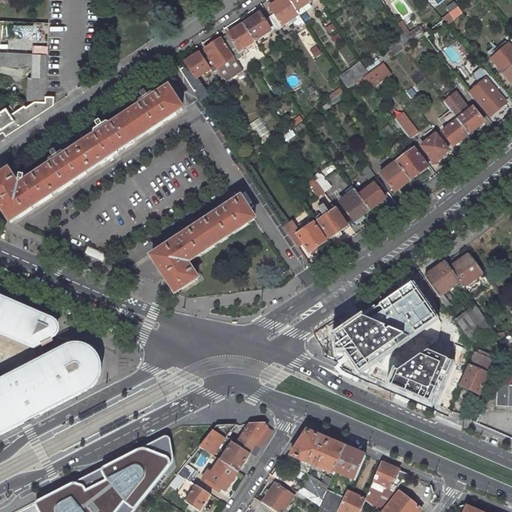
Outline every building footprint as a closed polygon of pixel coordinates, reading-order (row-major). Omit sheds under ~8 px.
[(275,14),(270,17),(276,27),(278,30),(294,19),(299,27),(305,23),(299,15),(289,0),(280,0),(270,7),(275,14)] [(289,0),(299,15),(304,11),(302,7),(313,0),(289,0)] [(458,7),(449,13),(454,19),(462,13),(458,7)] [(260,14),(244,25),(255,42),(276,27),(270,17),(264,20),(260,14)] [(49,22),(41,22),(38,42),(2,41),(2,52),(48,54),(48,43),(49,22)] [(409,33),(402,22),(398,24),(405,34),(406,36),(409,33)] [(244,25),(222,39),(234,58),(237,61),(243,57),(240,52),(255,42),(244,25)] [(409,33),(406,36),(411,44),(425,34),(426,34),(421,26),(409,33)] [(496,29),(479,43),(493,59),(509,45),(496,29)] [(234,58),(222,39),(205,50),(213,62),(218,68),(234,58)] [(493,59),(505,75),(511,82),(511,48),(509,45),(493,59)] [(2,52),(0,51),(0,65),(23,67),(24,65),(32,66),(32,77),(47,78),(48,54),(2,52)] [(188,67),(181,72),(200,101),(209,95),(198,78),(211,69),(208,65),(200,53),(186,63),(188,67)] [(386,54),(366,69),(370,73),(384,63),(390,59),(386,54)] [(435,54),(429,59),(432,63),(438,58),(435,54)] [(234,58),(218,68),(220,71),(226,81),(243,71),(237,61),(234,58)] [(218,68),(213,62),(208,65),(211,69),(214,75),(220,71),(218,68)] [(362,63),(340,77),(344,82),(365,67),(362,63)] [(370,73),(363,78),(371,89),(392,74),(384,63),(370,73)] [(478,100),(491,116),(506,103),(504,100),(508,96),(501,87),(495,80),(482,66),(472,75),(480,84),(471,92),(478,100)] [(363,78),(370,73),(366,69),(365,67),(344,82),(348,88),(363,78)] [(28,77),(28,101),(35,101),(45,101),(46,95),(47,78),(32,77),(28,77)] [(9,171),(0,176),(0,206),(11,223),(18,218),(19,219),(33,209),(32,208),(38,205),(38,206),(53,196),(53,195),(59,191),(59,192),(74,183),(71,180),(77,176),(79,179),(87,174),(86,173),(100,164),(101,165),(118,153),(116,150),(123,146),(125,149),(135,142),(135,141),(149,132),(149,133),(164,124),(161,121),(167,117),(169,120),(177,115),(177,114),(183,110),(169,89),(163,92),(163,91),(157,95),(158,96),(156,97),(155,95),(152,94),(148,97),(143,90),(139,92),(144,100),(140,102),(139,105),(141,107),(139,108),(138,107),(133,110),(134,112),(117,122),(117,121),(111,125),(112,126),(95,137),(94,136),(89,139),(90,140),(73,151),(73,150),(67,154),(68,155),(66,156),(65,154),(62,153),(58,156),(53,149),(49,152),(54,159),(50,161),(49,164),(51,166),(49,167),(48,166),(43,170),(43,171),(33,178),(33,177),(27,180),(28,181),(24,184),(24,183),(25,177),(25,176),(25,175),(25,174),(22,170),(18,174),(16,182),(9,171)] [(484,122),(473,108),(470,111),(455,92),(443,101),(450,110),(458,120),(469,134),(484,122)] [(6,107),(0,110),(0,139),(54,104),(54,96),(46,95),(45,101),(35,101),(26,107),(24,105),(10,113),(6,107)] [(403,113),(395,120),(411,140),(419,134),(403,113)] [(458,120),(443,132),(454,146),(469,134),(458,120)] [(436,135),(422,147),(434,162),(448,151),(436,135)] [(415,149),(397,163),(410,181),(428,167),(415,149)] [(397,163),(381,174),(395,192),(410,181),(397,163)] [(368,167),(362,171),(370,181),(375,176),(368,167)] [(323,176),(316,181),(318,183),(324,192),(331,187),(323,176)] [(318,183),(312,188),(319,196),(324,192),(318,183)] [(375,184),(359,196),(370,210),(385,199),(375,184)] [(355,191),(340,202),(355,222),(370,210),(359,196),(355,191)] [(153,256),(152,257),(176,294),(178,292),(198,279),(188,264),(187,263),(192,260),(200,255),(200,256),(215,247),(214,246),(220,242),(221,243),(228,238),(228,237),(234,233),(234,234),(249,224),(248,223),(253,220),(255,219),(241,198),(236,202),(235,201),(229,205),(230,206),(212,217),(211,216),(206,220),(206,221),(190,232),(189,231),(183,235),(184,236),(168,246),(167,245),(152,255),(153,256)] [(324,205),(319,208),(325,217),(330,214),(324,205)] [(325,217),(318,222),(330,239),(348,226),(336,209),(330,214),(325,217)] [(307,229),(312,225),(313,224),(309,218),(302,222),(307,229)] [(326,241),(314,224),(313,224),(312,225),(307,229),(302,222),(296,226),(292,220),(283,226),(293,240),(298,247),(303,243),(307,249),(309,253),(326,241)] [(88,246),(84,254),(103,262),(106,254),(88,246)] [(470,254),(451,269),(461,282),(464,287),(484,272),(470,254)] [(446,262),(425,277),(436,292),(446,307),(450,304),(443,295),(461,282),(451,269),(446,262)] [(360,372),(437,320),(413,285),(336,337),(360,372)] [(0,335),(35,351),(41,348),(43,350),(54,344),(52,342),(54,340),(55,339),(56,338),(57,335),(57,332),(57,329),(56,328),(56,326),(54,325),(53,323),(51,322),(48,320),(3,300),(0,301),(0,335)] [(478,308),(457,322),(469,339),(476,339),(499,338),(478,308)] [(47,359),(0,382),(0,434),(24,423),(25,418),(40,410),(45,412),(89,389),(94,383),(97,380),(97,378),(98,375),(99,373),(99,369),(99,366),(98,364),(97,360),(96,358),(94,356),(93,354),(92,354),(89,352),(86,351),(81,349),(78,349),(78,346),(77,346),(74,347),(71,347),(69,348),(65,350),(47,359)] [(471,350),(457,386),(478,395),(492,359),(471,350)] [(453,363),(429,354),(398,373),(393,385),(434,402),(453,363)] [(511,409),(511,379),(495,380),(495,409),(511,409)] [(249,424),(235,445),(250,454),(251,453),(256,445),(261,448),(272,431),(271,430),(267,428),(268,427),(264,424),(249,424)] [(218,425),(213,430),(225,438),(236,425),(218,425)] [(213,430),(199,447),(213,456),(225,438),(213,430)] [(306,433),(291,456),(333,474),(334,472),(346,447),(309,432),(308,432),(307,432),(306,433)] [(164,436),(32,501),(37,511),(131,511),(171,464),(172,461),(172,457),(169,438),(168,437),(167,436),(166,435),(164,436)] [(233,443),(221,461),(238,472),(250,454),(235,445),(233,443)] [(366,456),(346,447),(334,472),(355,481),(366,456)] [(220,460),(207,480),(225,492),(238,472),(221,461),(220,460)] [(408,474),(381,463),(365,499),(371,505),(380,484),(395,490),(408,474)] [(186,464),(178,474),(189,482),(191,482),(197,472),(186,464)] [(175,478),(169,485),(178,491),(182,493),(189,482),(178,474),(175,478)] [(303,487),(299,493),(320,506),(326,491),(328,487),(310,475),(303,487)] [(275,484),(262,503),(276,511),(283,511),(285,509),(294,496),(275,484)] [(169,485),(163,493),(173,499),(178,491),(169,485)] [(196,486),(185,502),(200,511),(211,495),(196,486)] [(339,511),(345,499),(326,491),(320,506),(328,511),(339,511)] [(359,511),(365,499),(348,492),(345,499),(339,511),(359,511)] [(419,511),(421,510),(399,492),(383,511),(419,511)]
